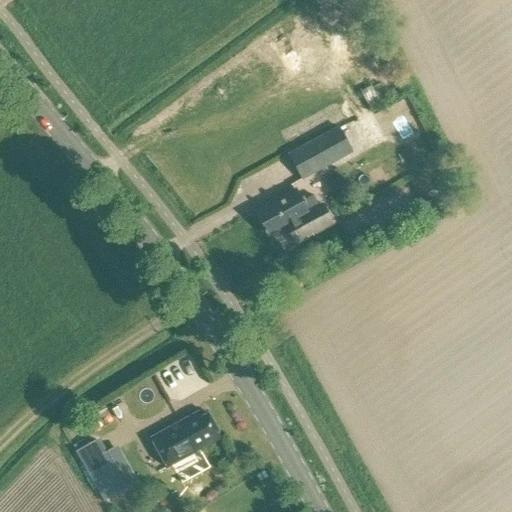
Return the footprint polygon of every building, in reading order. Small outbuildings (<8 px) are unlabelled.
[(374,106),(390,96),(379,78),(363,89),(374,106)] [(339,127),(287,155),(301,180),(352,153),(339,127)] [(300,205),(293,191),(255,210),(268,236),(286,227),(294,244),(333,225),(322,204),(317,206),(313,198),(300,205)] [(202,420),(198,414),(155,439),(172,467),(219,440),(216,433),(217,432),(208,416),(202,420)] [(118,446),(83,464),(102,499),(137,480),(118,446)]
